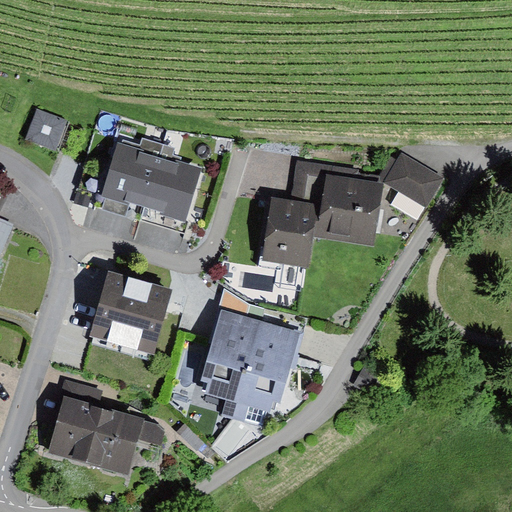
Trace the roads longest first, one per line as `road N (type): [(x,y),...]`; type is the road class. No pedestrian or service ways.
road 1 (track): [(511,141),(213,125),(0,64)]
road 2 (residential): [(168,511),(318,407),(465,169),(511,155)]
road 3 (residential): [(0,477),(66,276),(46,197),(0,159)]
